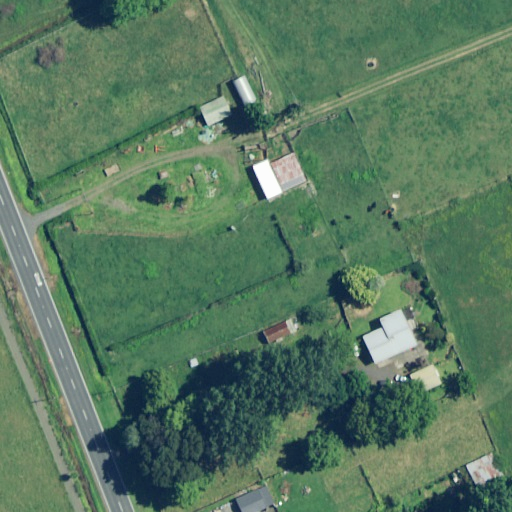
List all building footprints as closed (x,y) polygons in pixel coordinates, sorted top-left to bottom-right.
[(256,103),(244,77),(233,82),(244,108),(256,103)] [(231,115),(223,98),(199,109),(207,127),(231,115)] [(281,194),(268,161),(253,167),(266,200),(281,194)] [(406,303),(406,293),(394,293),(393,303),(406,303)] [(406,326),(401,311),(380,319),(383,328),(362,336),(372,363),(415,348),(410,334),(418,331),(415,322),(406,326)] [(290,335),(284,322),(262,331),(268,345),(290,335)] [(441,385),(433,366),(409,376),(418,395),(441,385)] [(503,479),(492,455),(466,467),(477,491),(503,479)] [(260,511),(273,508),(266,488),(236,499),(240,511),(260,511)]
